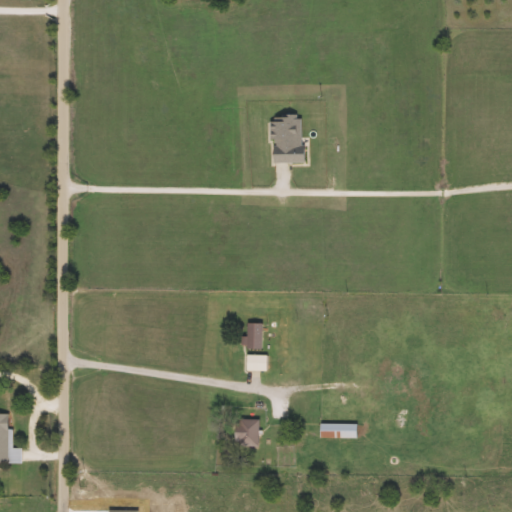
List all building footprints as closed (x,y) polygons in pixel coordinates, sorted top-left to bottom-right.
[(272,163),(272,116),(304,116),(304,163),(272,163)] [(263,323),(263,348),(247,348),(247,323),(263,323)] [(268,371),(247,371),(247,354),(268,354),(268,371)] [(0,413),(10,413),(10,447),(22,447),(22,464),(0,464),(0,413)] [(260,418),(260,446),(236,446),(236,418),(260,418)] [(320,437),(320,423),(358,423),(358,437),(320,437)]
